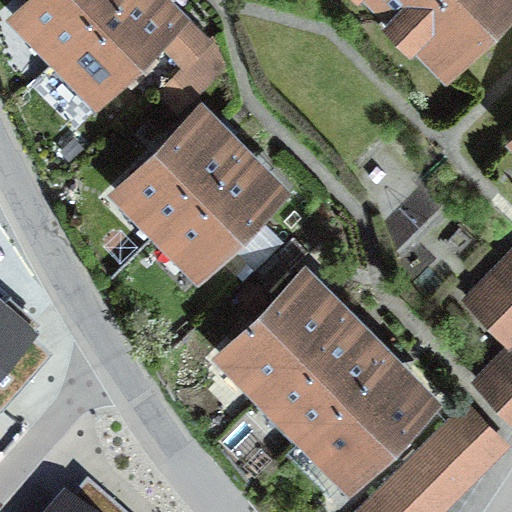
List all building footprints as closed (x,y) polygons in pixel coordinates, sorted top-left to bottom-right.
[(50,58),(109,0),(24,0),(9,16),(50,58)] [(163,0),(109,0),(50,58),(98,107),(185,22),(163,0)] [(511,0),(317,0),(325,8),(332,0),(356,0),(458,96),(511,38),(511,0)] [(152,233),(241,142),(200,103),(111,194),(152,233)] [(241,142),(152,233),(204,283),(292,192),(241,142)] [(511,263),(467,312),(511,353),(511,263)] [(260,386),(342,311),(308,274),(226,349),(260,386)] [(0,401),(31,426),(81,363),(0,299),(0,401)] [(342,311),(260,386),(299,428),(381,353),(342,311)] [(381,353),(299,428),(345,479),(428,403),(381,353)] [(511,364),(484,393),(511,420),(511,364)] [(375,511),(456,511),(511,454),(470,414),(375,511)]
